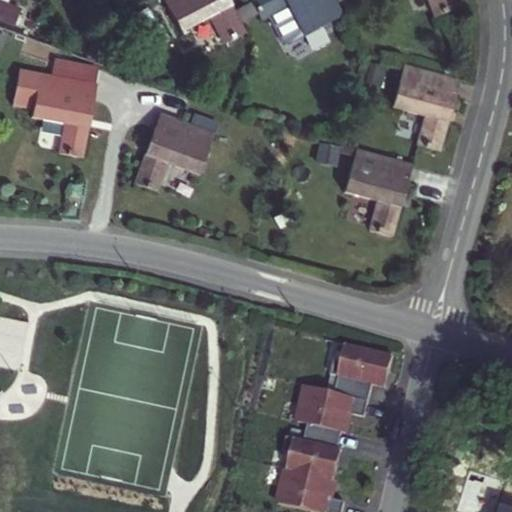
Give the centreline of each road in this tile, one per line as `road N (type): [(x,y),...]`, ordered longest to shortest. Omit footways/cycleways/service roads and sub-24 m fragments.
road 1 (residential): [(434,334),(133,251),(0,237)]
road 2 (residential): [(501,0),(498,87),(434,334)]
road 3 (residential): [(434,334),(393,511)]
